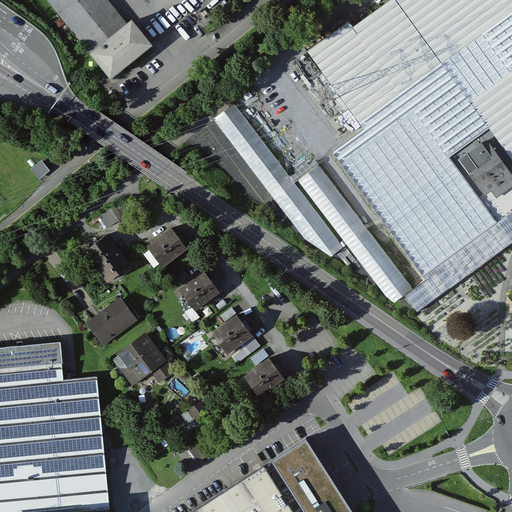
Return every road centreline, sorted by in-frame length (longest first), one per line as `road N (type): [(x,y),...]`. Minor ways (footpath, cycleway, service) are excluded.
road 1 (residential): [(0,288),(123,184),(219,253),(372,474),(405,476),(507,443)]
road 2 (secondary): [(455,371),(17,67)]
road 3 (residential): [(0,228),(280,0)]
